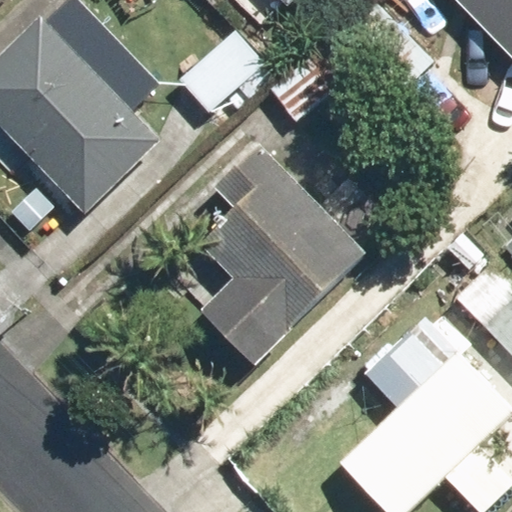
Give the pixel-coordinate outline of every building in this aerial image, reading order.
[(293,0),(302,10),(312,0),(293,0)] [(511,0),(464,0),(511,48),(511,0)] [(49,16),(0,65),(0,115),(102,217),(177,142),(49,16)] [(214,116),(273,64),(238,24),(179,77),(214,116)] [(332,45),(280,90),(307,122),(359,77),(332,45)] [(378,253),(272,144),(234,181),(260,207),(221,244),(251,275),(214,311),(264,363),(378,253)] [(511,397),(465,352),(354,466),(401,511),(427,511),(511,425),(511,397)]
